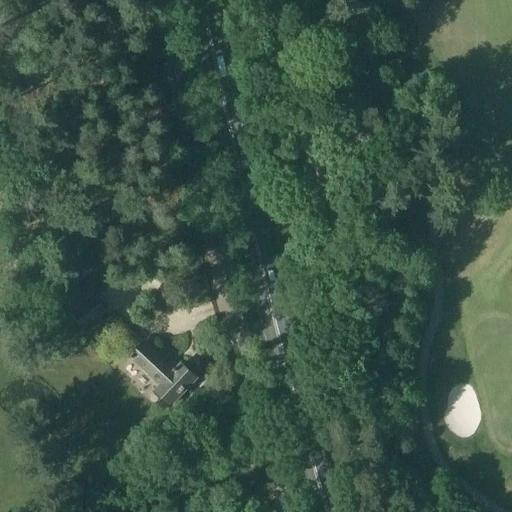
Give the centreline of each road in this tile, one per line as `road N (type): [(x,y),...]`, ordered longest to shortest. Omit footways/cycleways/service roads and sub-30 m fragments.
road 1 (unclassified): [(286,511),(159,0)]
road 2 (primary): [(203,0),(325,511)]
road 3 (track): [(137,511),(255,395)]
